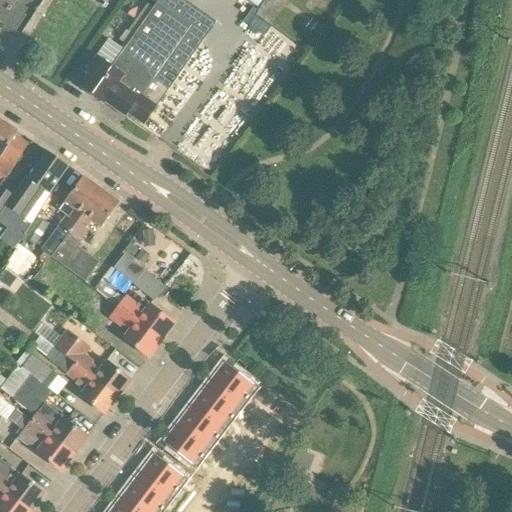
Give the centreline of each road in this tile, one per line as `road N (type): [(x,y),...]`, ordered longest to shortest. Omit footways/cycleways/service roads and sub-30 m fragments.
road 1 (unclassified): [(69,511),(257,260)]
road 2 (tertiary): [(257,260),(0,83)]
road 3 (tertiary): [(511,426),(257,260)]
road 4 (unknown): [(480,410),(511,285)]
